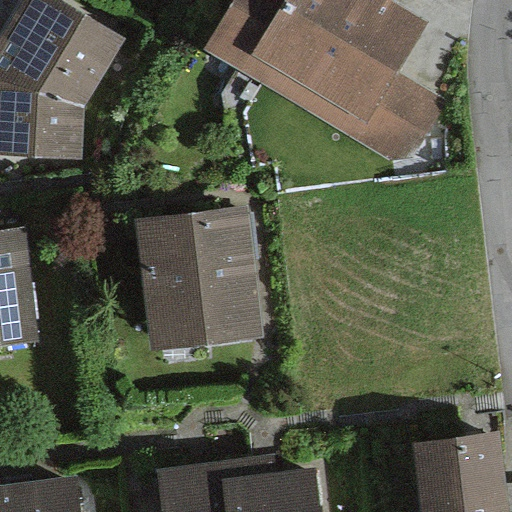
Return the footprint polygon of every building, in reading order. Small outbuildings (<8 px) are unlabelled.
[(85,115),(127,46),(45,0),(28,0),(0,45),(0,164),(83,168),(85,115)] [(232,0),(204,48),(404,167),(441,103),(394,75),(424,25),(382,0),(232,0)] [(248,210),(139,220),(151,347),(260,337),(248,210)] [(0,351),(39,347),(28,233),(0,236),(0,351)] [(503,511),(495,430),(409,439),(416,511),(503,511)] [(223,511),(221,494),(219,474),(164,480),(167,511),(223,511)] [(78,511),(74,475),(0,484),(0,511),(78,511)] [(316,511),(313,484),(221,494),(223,511),(316,511)]
